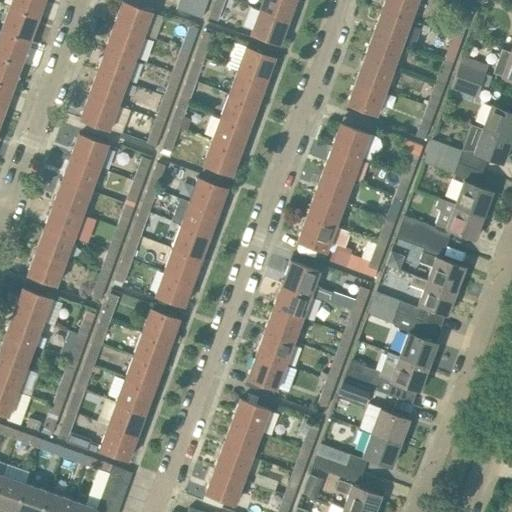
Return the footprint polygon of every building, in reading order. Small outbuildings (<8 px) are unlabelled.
[(44,0),(11,0),(9,5),(39,16),(44,0)] [(122,0),(114,24),(143,35),(152,11),(122,0)] [(202,17),(206,4),(194,0),(179,0),(177,8),(202,17)] [(225,0),(214,0),(207,20),(216,23),(217,20),(218,20),(225,0)] [(295,0),(262,0),(259,8),(289,19),(295,0)] [(384,0),(381,9),(410,19),(416,0),(384,0)] [(39,16),(9,5),(1,28),(30,39),(39,16)] [(280,43),(289,19),(259,8),(251,32),(280,43)] [(410,19),(381,9),(373,32),(401,42),(410,19)] [(452,34),(462,38),(470,14),(461,11),(452,34)] [(114,24),(105,47),(135,58),(143,35),(114,24)] [(189,24),(180,48),(189,51),(198,27),(189,24)] [(30,39),(1,28),(0,30),(0,54),(22,62),(30,39)] [(203,30),(195,53),(205,56),(213,33),(203,30)] [(373,32),(364,55),(393,66),(401,42),(373,32)] [(443,58),(453,61),(462,38),(452,34),(443,58)] [(237,68),(266,80),(275,56),(246,45),(237,68)] [(135,58),(105,47),(97,70),(126,81),(135,58)] [(181,75),(189,51),(180,48),(171,71),(181,75)] [(511,79),(511,51),(510,51),(502,48),(493,72),(511,79)] [(195,53),(186,77),(196,81),(205,56),(195,53)] [(22,62),(0,54),(0,80),(13,85),(22,62)] [(393,66),(364,55),(356,79),(384,89),(393,66)] [(435,81),(444,85),(453,61),(443,58),(435,81)] [(455,75),(479,84),(484,72),(459,63),(455,75)] [(258,103),(266,80),(237,68),(229,93),(258,103)] [(126,81),(97,70),(88,94),(118,104),(126,81)] [(173,98),(181,75),(171,71),(163,94),(173,98)] [(476,94),(479,84),(455,75),(451,85),(476,94)] [(186,77),(178,100),(187,104),(196,81),(186,77)] [(376,113),(384,89),(356,79),(347,103),(376,113)] [(13,85),(0,80),(0,106),(5,109),(13,85)] [(426,104),(436,108),(444,85),(435,81),(426,104)] [(249,126),(258,103),(229,93),(220,116),(249,126)] [(118,104),(88,94),(80,118),(109,128),(118,104)] [(164,121),(173,98),(163,94),(155,118),(164,121)] [(170,124),(179,127),(187,104),(178,100),(170,124)] [(483,127),(511,138),(511,136),(511,111),(491,103),(483,127)] [(436,108),(426,104),(417,128),(427,131),(436,108)] [(249,126),(220,116),(212,139),(241,150),(249,126)] [(155,145),(164,121),(155,118),(146,142),(155,145)] [(340,122),(331,146),(360,156),(369,132),(340,122)] [(179,127),(170,124),(161,147),(171,151),(179,127)] [(503,162),(511,138),(483,127),(474,151),(503,162)] [(79,132),(70,156),(99,167),(108,143),(79,132)] [(241,150),(212,139),(203,163),(232,174),(241,150)] [(427,150),(452,159),(456,148),(431,139),(427,150)] [(402,172),(411,175),(420,151),(419,151),(422,144),(413,140),(402,172)] [(352,180),(360,156),(331,146),(323,169),(352,180)] [(452,159),(427,150),(423,161),(448,170),(452,159)] [(141,155),(133,179),(142,183),(151,159),(141,155)] [(99,167),(70,156),(62,179),(91,190),(99,167)] [(147,185),(157,188),(165,165),(156,161),(147,185)] [(343,203),(352,180),(323,169),(314,192),(343,203)] [(393,195),(403,198),(411,175),(402,172),(393,195)] [(198,176),(189,200),(218,211),(227,187),(198,176)] [(91,190),(62,179),(53,203),(82,213),(91,190)] [(142,183),(133,179),(124,202),(134,206),(142,183)] [(455,203),(484,214),(492,190),(463,179),(455,203)] [(148,212),(157,188),(147,185),(139,208),(148,212)] [(343,203),(314,192),(306,216),(335,226),(343,203)] [(394,222),(403,198),(393,195),(385,218),(394,222)] [(189,200),(180,197),(172,220),(181,223),(210,234),(218,211),(189,200)] [(475,238),(484,214),(455,203),(439,197),(435,207),(440,208),(435,223),(475,238)] [(134,206),(124,202),(117,221),(109,218),(107,223),(116,226),(125,230),(134,206)] [(82,213),(53,203),(45,226),(74,237),(82,213)] [(140,235),(148,212),(139,208),(131,231),(140,235)] [(400,226),(424,235),(428,224),(404,215),(400,226)] [(350,232),(335,226),(306,216),(297,240),(326,250),(330,240),(345,246),(350,232)] [(386,243),(394,222),(385,218),(377,240),(386,243)] [(201,257),(210,234),(181,223),(172,246),(201,257)] [(36,249),(65,260),(74,237),(45,226),(36,249)] [(125,230),(116,226),(108,249),(117,252),(125,230)] [(420,246),(424,235),(400,226),(395,237),(420,246)] [(131,231),(123,255),(132,258),(140,235),(131,231)] [(374,276),(386,243),(377,240),(369,261),(350,254),(346,265),(374,276)] [(193,280),(201,257),(172,246),(164,270),(193,280)] [(65,260),(36,249),(27,273),(56,284),(65,260)] [(99,272),(108,275),(117,252),(108,249),(99,272)] [(427,279),(456,290),(465,266),(436,255),(436,256),(422,251),(419,260),(433,265),(427,279)] [(123,282),(132,258),(123,255),(114,279),(123,282)] [(281,283),(310,294),(323,299),(327,289),(314,284),(319,270),(290,259),(281,283)] [(193,280),(164,270),(155,294),(184,304),(193,280)] [(108,275),(99,272),(91,295),(100,299),(108,275)] [(456,290),(427,279),(414,274),(410,284),(424,289),(418,303),(447,314),(456,290)] [(310,294),(281,283),(273,307),(302,317),(310,294)] [(352,308),(361,312),(369,289),(360,285),(352,308)] [(14,310),(43,321),(51,297),(22,286),(14,310)] [(375,291),(371,302),(396,311),(400,300),(375,291)] [(109,292),(100,316),(110,319),(119,295),(109,292)] [(391,322),(396,311),(371,302),(367,314),(391,322)] [(150,307),(142,331),(171,341),(179,317),(150,307)] [(302,317),(273,307),(264,330),(293,340),(302,317)] [(361,312),(352,308),(343,332),(352,335),(361,312)] [(43,321),(14,310),(5,333),(34,344),(43,347),(46,338),(38,335),(43,321)] [(77,333),(86,337),(95,313),(86,310),(77,333)] [(100,316),(92,339),(102,343),(110,319),(100,316)] [(59,353),(69,356),(78,359),(86,337),(77,333),(67,330),(59,353)] [(293,340),(264,330),(256,353),(285,364),(293,340)] [(171,341),(142,331),(133,354),(162,365),(171,341)] [(399,356),(428,366),(437,342),(408,331),(399,356)] [(343,359),(352,335),(343,332),(334,355),(343,359)] [(34,344),(5,333),(0,347),(0,357),(26,367),(34,344)] [(92,339),(84,362),(93,366),(102,343),(92,339)] [(428,366),(399,356),(387,351),(379,374),(419,389),(428,366)] [(285,364),(256,353),(247,377),(276,388),(285,364)] [(162,365),(133,354),(125,377),(154,388),(162,365)] [(326,378),(335,382),(343,359),(334,355),(328,373),(321,371),(319,376),(326,378)] [(69,356),(60,380),(70,383),(78,359),(69,356)] [(26,367),(0,357),(0,384),(17,391),(26,367)] [(84,362),(75,386),(85,389),(93,366),(84,362)] [(343,378),(368,388),(372,376),(348,367),(343,378)] [(154,388),(125,377),(116,400),(145,411),(154,388)] [(326,405),(335,382),(326,378),(317,402),(326,405)] [(368,388),(343,378),(339,389),(364,398),(368,388)] [(60,380),(52,403),(61,407),(70,383),(60,380)] [(17,391),(0,384),(0,411),(8,415),(17,391)] [(75,386),(67,409),(77,413),(85,389),(75,386)] [(240,397),(231,421),(260,432),(269,408),(240,397)] [(145,411),(116,400),(108,424),(137,434),(145,411)] [(51,435),(61,407),(52,403),(42,431),(51,435)] [(371,431),(400,441),(409,417),(380,407),(371,431)] [(68,436),(77,413),(67,409),(58,433),(68,436)] [(29,416),(26,425),(38,429),(41,420),(29,416)] [(260,432),(231,421),(222,445),(252,455),(260,432)] [(0,432),(15,438),(18,430),(0,422),(0,432)] [(301,447),(310,450),(319,427),(309,423),(301,447)] [(128,458),(137,434),(108,424),(100,445),(99,448),(102,449),(104,449),(128,458)] [(18,430),(15,438),(38,447),(41,438),(18,430)] [(400,441),(371,431),(363,455),(391,465),(400,441)] [(41,438),(38,447),(62,455),(65,447),(41,438)] [(90,442),(87,448),(102,454),(104,449),(102,449),(99,448),(100,445),(90,442)] [(315,454),(340,463),(344,452),(320,443),(315,454)] [(252,455),(222,445),(214,468),(243,479),(252,455)] [(85,463),(88,455),(65,447),(62,455),(85,463)] [(301,447),(292,470),(301,473),(310,450),(301,447)] [(340,463),(315,454),(312,465),(336,474),(340,463)] [(112,464),(88,455),(85,463),(109,472),(112,464)] [(132,471),(112,464),(109,472),(108,476),(128,483),(132,471)] [(238,492),(243,479),(214,468),(205,492),(242,505),(246,495),(238,492)] [(292,470),(284,493),(293,497),(301,473),(292,470)] [(310,473),(303,491),(316,496),(323,478),(310,473)] [(2,474),(0,480),(0,505),(15,511),(26,482),(2,474)] [(108,476),(104,488),(124,494),(128,483),(108,476)] [(344,507),(357,511),(374,511),(381,494),(339,478),(335,488),(349,493),(344,507)] [(15,511),(18,511),(41,511),(49,490),(26,482),(15,511)] [(104,488),(100,499),(120,505),(124,494),(104,488)] [(49,490),(41,511),(67,511),(72,499),(49,490)] [(287,511),(293,497),(284,493),(276,511),(287,511)] [(97,507),(72,499),(67,511),(94,511),(95,510),(96,511),(97,507)] [(100,499),(97,507),(96,511),(100,511),(117,511),(120,505),(100,499)]
